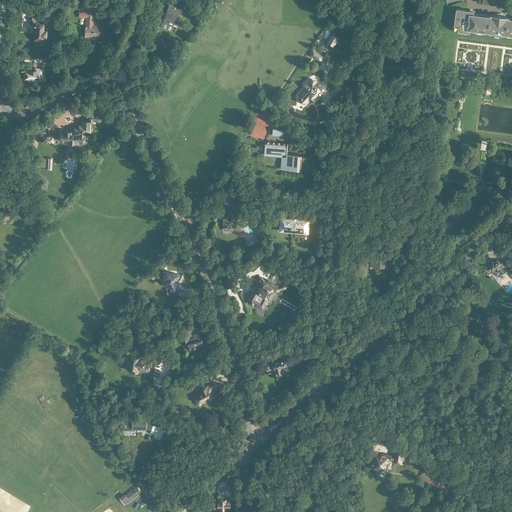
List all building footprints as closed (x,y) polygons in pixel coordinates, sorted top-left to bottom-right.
[(163,23),(172,26),(175,17),(177,13),(179,14),(181,8),(183,9),(185,3),(177,0),(173,0),(172,5),(169,4),(167,9),(166,13),(167,14),(163,23)] [(457,9),(455,13),(454,17),(454,21),(454,26),(459,26),(458,31),(469,32),(469,31),(489,33),(506,35),(506,36),(511,36),(511,17),(507,17),(492,15),(476,13),(475,14),(470,14),(470,12),(469,11),(457,9)] [(98,41),(103,42),(104,35),(104,25),(94,25),(94,12),(86,12),(84,37),(88,37),(88,36),(98,36),(97,38),(98,41)] [(33,34),(33,39),(34,39),(34,41),(42,42),(42,38),(46,38),(46,31),(43,31),(43,24),(43,20),(39,19),(39,22),(37,22),(32,17),(29,19),(33,24),(32,25),(35,26),(34,34),(33,34)] [(332,47),(333,45),(334,46),(339,38),(332,34),(328,41),(326,40),(322,46),(331,51),(333,48),(332,47)] [(323,56),(313,50),(310,55),(320,61),(323,56)] [(32,76),(42,77),(43,69),(35,69),(35,71),(33,70),(33,72),(24,72),(24,80),(32,80),(32,76)] [(316,81),(311,79),(310,84),(309,84),(306,83),(305,87),(306,89),(303,92),(303,91),(302,92),(304,94),(302,97),(299,99),(300,100),(305,104),(309,99),(312,101),(318,95),(320,96),(320,95),(319,95),(321,92),(322,93),(322,92),(320,91),(321,90),(322,90),(323,85),(316,83),(316,81)] [(78,129),(74,129),(73,134),(70,134),(70,131),(69,131),(69,129),(67,129),(66,131),(64,131),(64,132),(60,132),(59,140),(63,141),(63,144),(68,144),(68,143),(75,143),(75,144),(79,145),(79,141),(83,142),(84,136),(85,136),(86,132),(89,132),(90,130),(89,130),(90,123),(94,124),(94,121),(100,121),(100,115),(92,114),(91,120),(87,120),(87,121),(81,121),(81,125),(78,125),(78,129)] [(267,141),(266,153),(282,154),(282,156),(284,157),(283,168),(301,170),(301,169),(301,167),(301,164),(301,162),(302,161),(301,161),(301,159),(302,159),(302,158),(302,155),(302,156),(302,155),(292,154),(289,154),(287,154),(287,152),(288,143),(267,141)] [(10,205),(2,206),(3,218),(11,217),(10,205)] [(229,218),(227,218),(227,219),(224,219),(224,227),(224,229),(225,230),(226,230),(227,230),(228,230),(230,230),(231,229),(236,228),(236,230),(239,230),(240,229),(240,224),(236,225),(235,209),(229,209),(229,218)] [(310,240),(311,233),(307,232),(308,221),(281,218),(280,230),(304,232),(304,239),(310,240)] [(385,265),(389,265),(390,255),(384,255),(384,258),(372,257),(371,269),(377,269),(377,266),(381,267),(385,268),(385,265)] [(487,266),(495,275),(498,275),(500,273),(501,273),(502,274),(507,271),(505,269),(504,267),(504,266),(503,265),(506,263),(503,260),(500,263),(498,260),(495,263),(493,261),(487,266)] [(166,288),(167,296),(179,294),(178,286),(180,280),(177,279),(178,275),(177,275),(177,274),(174,273),(174,272),(174,273),(172,273),(172,274),(170,274),(171,273),(169,273),(167,272),(166,274),(165,273),(165,274),(166,274),(165,276),(164,276),(164,277),(165,277),(165,278),(166,279),(164,285),(167,286),(167,288),(166,288)] [(250,301),(249,302),(261,311),(267,305),(268,306),(277,296),(278,296),(279,296),(280,296),(281,296),(281,295),(282,295),(282,294),(282,293),(282,292),(281,292),(281,291),(273,285),(272,286),(267,282),(267,281),(267,280),(266,280),(266,279),(265,279),(264,279),(263,279),(262,280),(261,280),(261,281),(261,288),(260,288),(260,289),(260,290),(259,290),(258,291),(253,296),(249,300),(250,301)] [(191,335),(189,330),(183,332),(187,344),(188,344),(190,350),(204,346),(202,339),(200,340),(199,333),(191,335)] [(298,346),(286,349),(287,356),(300,352),(298,346)] [(149,370),(150,363),(143,362),(144,359),(140,359),(140,358),(130,357),(128,369),(133,369),(132,371),(133,372),(134,373),(136,373),(137,373),(138,372),(138,370),(139,370),(138,370),(138,369),(149,370)] [(280,367),(287,365),(286,360),(272,363),(273,366),(271,367),(270,364),(265,365),(267,374),(272,373),(271,369),(276,368),(277,376),(282,374),(280,367)] [(197,394),(192,397),(196,404),(198,406),(202,404),(202,401),(206,399),(208,398),(209,390),(215,386),(213,382),(200,389),(201,390),(196,393),(197,394)] [(127,430),(133,430),(133,428),(146,429),(151,430),(153,424),(146,423),(146,420),(136,419),(136,416),(127,416),(127,420),(129,421),(129,422),(127,422),(127,430)] [(164,436),(170,438),(172,431),(166,429),(164,436)] [(394,455),(392,455),(381,453),(381,456),(376,455),(375,460),(373,460),(372,466),(379,467),(379,469),(385,470),(386,462),(389,463),(389,461),(393,462),(402,464),(403,460),(404,461),(405,454),(404,454),(404,450),(395,448),(394,455)] [(120,498),(125,505),(141,492),(137,486),(126,495),(125,494),(120,498)] [(466,495),(460,504),(467,508),(472,498),(466,495)] [(214,509),(220,509),(220,511),(227,511),(227,509),(231,509),(231,500),(220,499),(220,501),(218,501),(218,505),(214,505),(214,509)] [(159,511),(161,511),(154,503),(150,507),(155,511),(159,511)]
